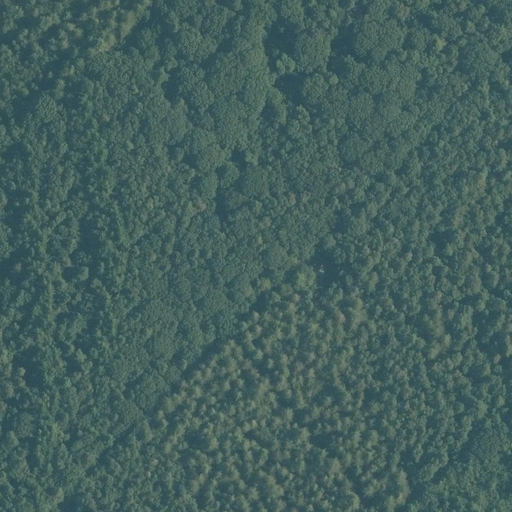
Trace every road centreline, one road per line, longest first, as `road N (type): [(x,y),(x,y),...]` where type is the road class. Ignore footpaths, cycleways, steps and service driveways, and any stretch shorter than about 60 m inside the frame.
road 1 (track): [(59,511),(511,58)]
road 2 (track): [(190,0),(0,176)]
road 3 (track): [(365,511),(227,343)]
road 4 (track): [(511,417),(407,511)]
